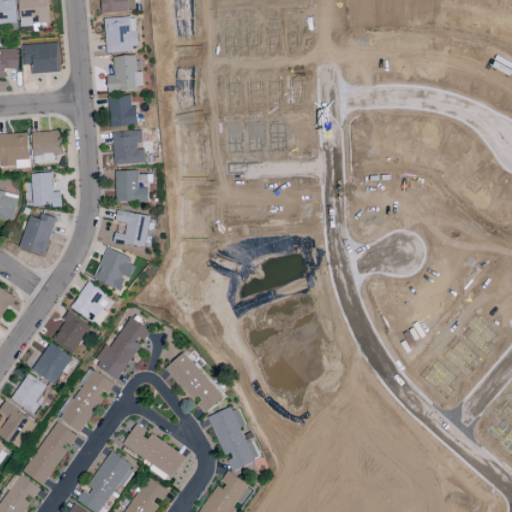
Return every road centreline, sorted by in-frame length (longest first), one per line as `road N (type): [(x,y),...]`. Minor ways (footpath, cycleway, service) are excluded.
road 1 (residential): [(330,0),(342,264),(363,329),(389,370),(511,485)]
road 2 (residential): [(0,374),(89,236),(95,188),(78,0)]
road 3 (residential): [(178,511),(206,459),(153,401),(135,399),(52,511)]
road 4 (residential): [(335,111),(444,113),(485,122),(511,140)]
